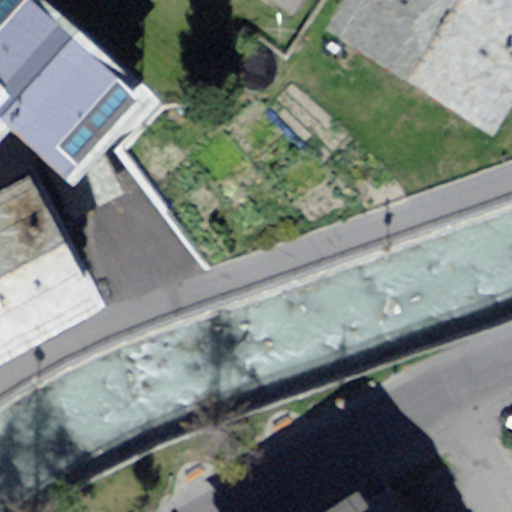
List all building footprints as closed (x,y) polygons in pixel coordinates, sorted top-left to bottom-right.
[(59,0),(0,0),(0,98),(68,161),(144,78),(59,0)] [(254,0),(281,16),(290,0),(254,0)] [(511,0),(314,0),(304,16),(474,125),(511,66),(511,0)] [(0,358),(100,309),(33,176),(0,193),(0,358)] [(375,511),(359,486),(319,511),(375,511)]
